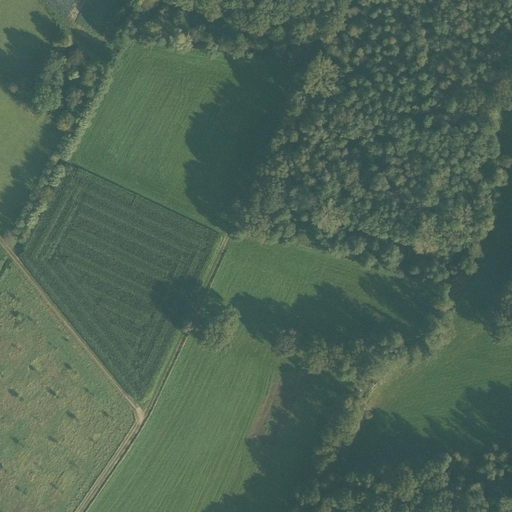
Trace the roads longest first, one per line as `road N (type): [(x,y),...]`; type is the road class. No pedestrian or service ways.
road 1 (track): [(334,0),(142,418)]
road 2 (track): [(142,418),(0,239)]
